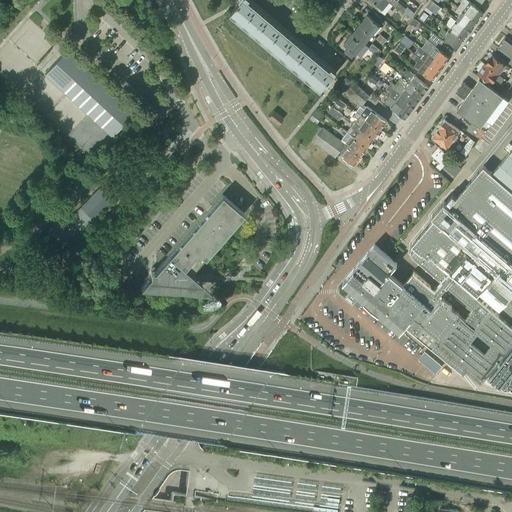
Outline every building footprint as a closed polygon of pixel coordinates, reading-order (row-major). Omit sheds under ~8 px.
[(330,69),(248,0),(241,0),(230,13),(231,14),(232,12),(321,88),(320,89),(321,90),(336,71),(332,67),(330,69)] [(389,0),(372,0),(374,1),(372,4),(380,12),(389,0)] [(484,12),(467,0),(462,0),(457,7),(462,10),(463,10),(477,21),(484,12)] [(405,8),(400,4),(398,6),(398,5),(396,7),(402,12),(404,10),(405,8)] [(403,11),(410,17),(414,13),(407,7),(405,8),(404,10),(403,11)] [(424,22),(430,14),(423,9),(417,17),(424,22)] [(463,10),(462,10),(456,19),(470,30),(477,21),(463,10)] [(372,34),(383,20),(375,13),(372,17),(368,14),(360,24),(372,34)] [(414,29),(420,22),(415,18),(410,26),(414,29)] [(470,30),(456,19),(449,28),(464,39),(470,30)] [(372,34),(360,24),(352,33),(364,43),(372,34)] [(464,39),(449,28),(446,32),(442,29),(439,33),(457,47),(464,39)] [(420,33),(417,37),(424,43),(421,47),(443,64),(445,65),(447,61),(446,59),(449,56),(438,48),(444,40),(433,32),(427,40),(420,33)] [(364,43),(352,33),(344,43),(356,53),(364,43)] [(383,43),(386,39),(380,34),(377,38),(383,43)] [(511,40),(505,36),(497,47),(511,58),(508,62),(511,64),(511,40)] [(400,54),(406,46),(400,41),(394,48),(400,54)] [(378,48),(372,43),(369,47),(375,52),(378,48)] [(419,45),(414,52),(426,63),(437,71),(439,72),(442,68),(441,67),(443,64),(421,47),(419,45)] [(67,49),(44,74),(111,136),(131,114),(134,111),(104,83),(101,80),(67,49)] [(413,52),(410,56),(417,61),(414,65),(432,79),(433,79),(436,76),(435,74),(437,71),(426,63),(414,52),(413,52)] [(509,67),(492,55),(485,64),(498,73),(499,74),(504,67),(507,69),(509,67)] [(498,73),(485,64),(478,73),(491,82),(493,78),(501,84),(504,80),(496,75),(498,73)] [(428,86),(410,71),(407,74),(400,69),(397,72),(424,93),(428,86)] [(424,93),(397,72),(394,70),(391,73),(404,82),(402,85),(419,99),(424,93)] [(486,129),(508,99),(479,77),(457,108),(486,129)] [(419,99),(402,85),(399,88),(388,79),(385,83),(389,85),(414,106),(419,99)] [(362,104),(370,95),(354,82),(346,91),(362,104)] [(373,90),(366,83),(363,87),(370,93),(373,90)] [(389,85),(386,89),(395,95),(392,97),(410,112),(414,106),(389,85)] [(410,112),(392,97),(390,95),(385,101),(405,118),(410,112)] [(346,104),(341,100),(338,98),(335,102),(343,108),(346,104)] [(387,121),(366,106),(360,114),(368,120),(367,121),(380,130),(387,121)] [(343,115),(338,112),(331,107),(328,112),(339,120),(343,115)] [(283,118),(273,110),(268,116),(278,124),(283,118)] [(380,130),(367,121),(368,120),(360,114),(357,112),(354,116),(357,118),(354,123),(361,129),(373,139),(380,130)] [(460,131),(444,119),(438,128),(455,141),(458,137),(456,136),(460,131)] [(373,139),(361,129),(354,123),(351,127),(358,133),(355,137),(355,138),(367,147),(373,139)] [(340,151),(345,143),(322,126),(312,140),(335,157),(340,151)] [(448,150),(455,141),(438,128),(431,137),(448,150)] [(367,147),(355,138),(355,137),(347,132),(344,136),(352,142),(349,146),(348,146),(361,156),(367,147)] [(469,151),(472,146),(467,142),(464,147),(469,151)] [(348,146),(349,146),(345,143),(340,151),(343,153),(342,155),(354,164),(361,156),(348,146)] [(439,161),(445,154),(438,147),(431,154),(439,161)] [(465,156),(469,151),(464,147),(460,152),(465,156)] [(374,244),(342,282),(352,290),(347,296),(354,302),(359,297),(364,300),(363,301),(400,331),(405,325),(462,371),(463,372),(465,369),(481,381),(511,343),(511,283),(511,284),(511,283),(511,148),(492,173),(483,165),(449,206),(444,201),(432,215),(434,217),(437,220),(415,246),(417,248),(411,254),(442,281),(435,289),(414,271),(414,272),(420,277),(402,297),(383,281),(391,272),(398,263),(394,261),(386,254),(374,244)] [(461,168),(445,154),(439,161),(435,165),(440,169),(443,165),(455,175),(461,168)] [(93,219),(120,191),(120,190),(108,178),(80,207),(69,219),(81,231),(93,219)] [(190,273),(243,213),(221,194),(155,270),(150,270),(150,276),(140,287),(213,293),(190,273)]
